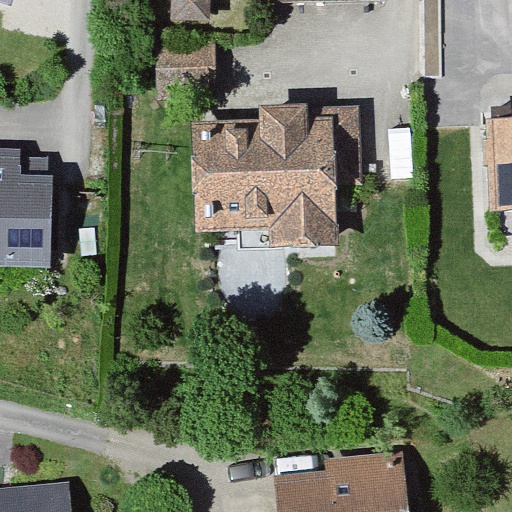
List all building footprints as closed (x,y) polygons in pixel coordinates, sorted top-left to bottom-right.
[(0,0),(0,5),(13,10),(16,0),(0,0)] [(214,0),(171,0),(171,23),(215,22),(214,0)] [(259,123),(195,126),(199,231),(272,228),(273,249),(339,246),(336,188),(367,187),(364,98),(258,103),(259,123)] [(511,114),(485,116),(491,214),(511,212),(511,114)] [(0,263),(50,264),(52,179),(21,178),(22,153),(0,152),(0,263)] [(407,511),(401,452),(274,466),(278,511),(407,511)] [(69,511),(65,478),(0,485),(0,511),(69,511)]
